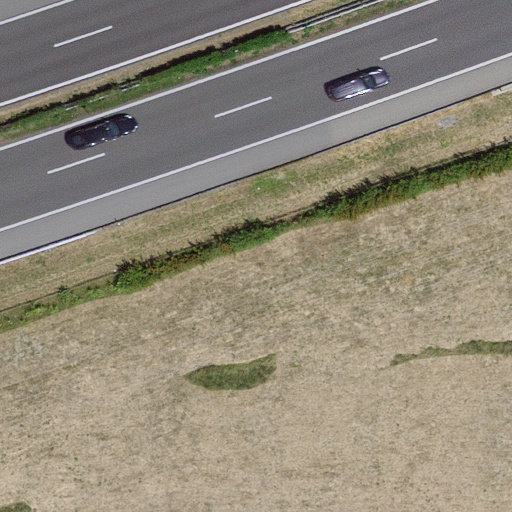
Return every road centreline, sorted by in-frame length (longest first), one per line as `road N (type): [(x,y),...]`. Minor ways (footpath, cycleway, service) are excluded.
road 1 (motorway): [(0,190),(511,13)]
road 2 (motorway): [(182,0),(0,63)]
